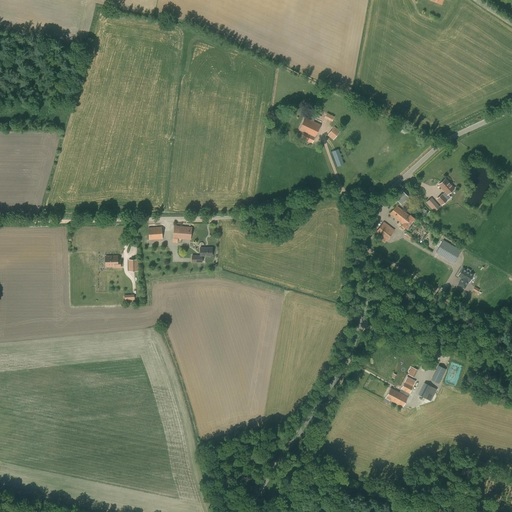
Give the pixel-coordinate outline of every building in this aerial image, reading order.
[(312,143),(315,137),(320,125),(313,122),(315,119),(312,118),(311,121),(305,118),(299,130),(304,132),(301,138),(312,143)] [(348,141),(338,134),(340,131),(334,126),(327,136),(333,140),(335,138),(344,145),(348,141)] [(337,167),(344,164),(338,149),(332,152),(337,167)] [(442,194),(437,198),(443,203),(447,199),(444,196),(447,193),(453,186),(444,177),(438,184),(445,191),(442,194)] [(408,197),(413,192),(407,185),(401,190),(394,197),(401,204),(408,197)] [(426,202),(435,211),(440,206),(431,197),(426,202)] [(407,229),(415,218),(410,215),(410,216),(396,206),(390,214),(403,224),(402,225),(407,229)] [(386,241),(394,230),(384,222),(375,233),(386,241)] [(190,239),(192,227),(174,226),(173,242),(177,243),(178,238),(190,239)] [(149,240),(162,239),(161,227),(148,228),(149,240)] [(454,263),(461,251),(443,240),(436,253),(454,263)] [(200,248),(200,255),(192,255),(191,263),(202,263),(202,256),(212,256),(212,248),(200,248)] [(117,260),(117,256),(106,256),(106,265),(106,267),(111,266),(110,264),(115,264),(116,267),(121,267),(120,260),(117,260)] [(138,259),(128,260),(129,271),(138,271),(138,259)] [(464,268),(460,276),(465,278),(464,280),(463,280),(460,285),(467,288),(470,282),(471,282),(476,275),(464,268)] [(439,383),(446,369),(438,365),(431,379),(439,383)] [(389,401),(389,400),(402,407),(408,397),(403,394),(405,392),(409,394),(413,387),(416,381),(407,377),(404,382),(401,389),(399,392),(390,388),(385,398),(386,398),(385,399),(385,401),(387,402),(389,401)] [(431,401),(437,389),(424,383),(418,394),(431,401)]
